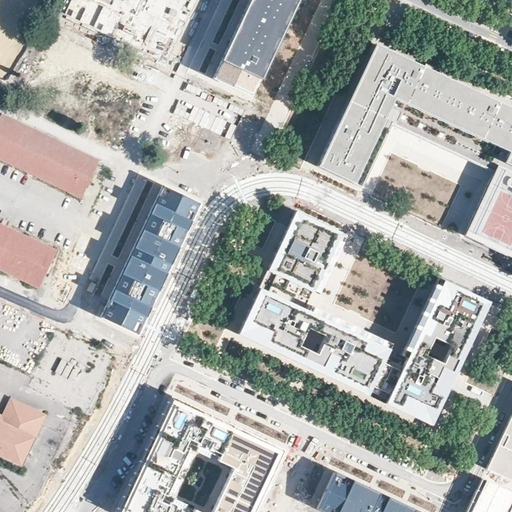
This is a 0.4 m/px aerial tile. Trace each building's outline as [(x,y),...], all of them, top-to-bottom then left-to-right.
[(47,0),(21,0),(17,8),(37,19),(47,0)] [(167,62),(195,0),(148,0),(145,9),(126,0),(70,0),(64,14),(167,62)] [(293,0),(252,0),(215,78),(249,94),(293,0)] [(0,72),(4,75),(27,36),(9,25),(0,39),(0,72)] [(373,43),(316,166),(361,187),(385,135),(488,183),(463,235),(508,255),(511,246),(511,108),(377,45),(373,43)] [(209,54),(203,51),(195,67),(202,71),(209,54)] [(96,163),(0,117),(0,118),(0,157),(80,196),(96,163)] [(133,333),(196,203),(162,187),(100,317),(133,333)] [(381,362),(391,343),(327,313),(306,303),(312,290),(318,294),(323,282),(345,236),(294,211),(237,333),(303,364),(429,424),(462,355),(487,301),(436,277),(411,331),(400,354),(406,356),(399,370),(381,362)] [(0,270),(36,288),(52,254),(0,228),(0,270)] [(70,363),(63,359),(57,372),(68,377),(72,368),(79,371),(82,364),(72,359),(70,363)] [(107,397),(113,399),(120,381),(115,379),(107,397)] [(0,458),(21,468),(46,415),(9,398),(1,415),(0,415),(0,458)] [(172,398),(117,511),(191,511),(193,510),(166,498),(194,438),(221,451),(230,432),(233,426),(172,398)] [(511,413),(486,468),(511,479),(511,413)] [(253,511),(282,451),(233,426),(230,432),(221,451),(242,461),(217,511),(197,511),(193,510),(191,511),(253,511)] [(328,511),(423,511),(335,471),(318,507),(328,511)] [(503,511),(511,495),(480,482),(465,511),(503,511)]
